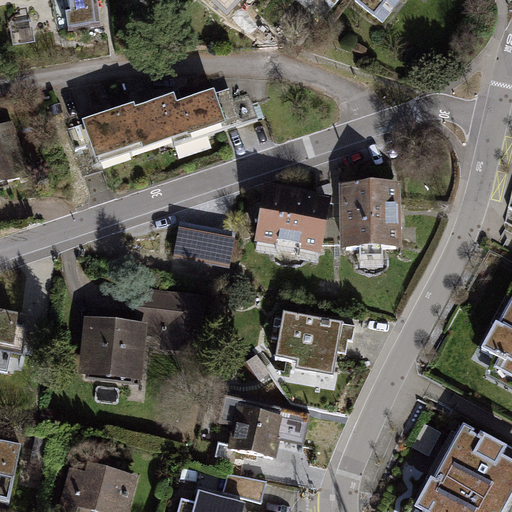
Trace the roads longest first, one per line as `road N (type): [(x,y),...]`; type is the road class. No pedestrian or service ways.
road 1 (residential): [(344,495),(471,221),(495,121)]
road 2 (residential): [(367,129),(353,92),(288,70),(221,64),(0,93)]
road 3 (residential): [(0,257),(367,129)]
road 4 (residential): [(367,129),(435,108),(495,121)]
